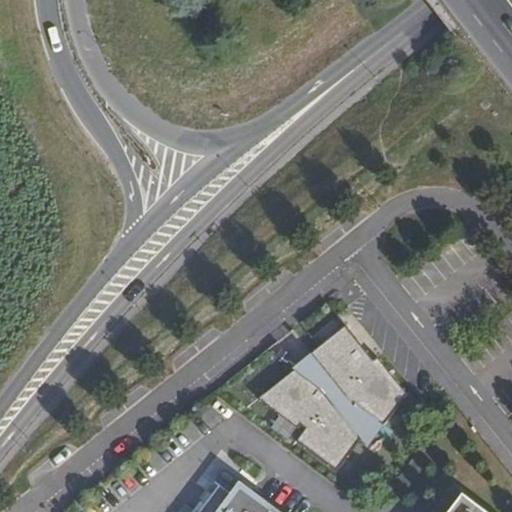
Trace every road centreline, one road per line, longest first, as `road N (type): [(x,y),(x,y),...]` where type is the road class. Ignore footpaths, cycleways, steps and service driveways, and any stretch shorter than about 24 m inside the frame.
road 1 (tertiary): [(212,186),(445,0)]
road 2 (primary): [(212,186),(140,125),(95,60),(77,0)]
road 3 (tertiary): [(0,422),(139,254)]
road 4 (tertiary): [(42,0),(50,48),(134,174)]
road 5 (unknown): [(155,511),(221,457),(267,472),(318,511)]
